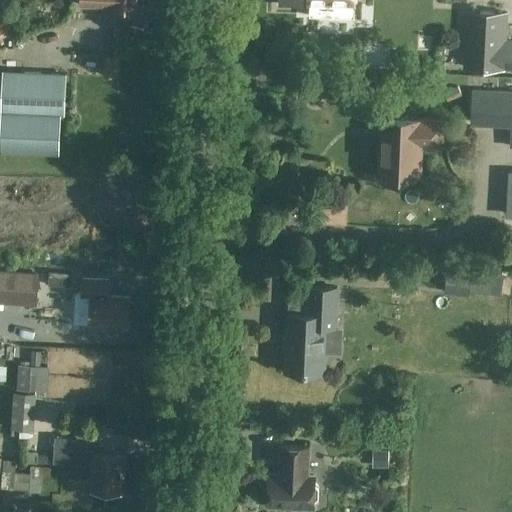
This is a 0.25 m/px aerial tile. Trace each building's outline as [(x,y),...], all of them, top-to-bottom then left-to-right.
[(280,0),(280,4),(310,5),(310,8),(352,10),(352,0),(280,0)] [(463,67),(504,69),(507,12),(466,10),(463,67)] [(95,51),(93,114),(115,114),(116,52),(95,51)] [(328,61),(328,74),(356,73),(355,60),(328,61)] [(2,71),(0,122),(0,150),(59,153),(61,113),(64,114),(66,74),(2,71)] [(510,146),(511,146),(511,76),(490,76),(489,91),(472,90),(470,123),(511,125),(510,146)] [(382,130),(385,130),(383,176),(417,177),(418,139),(443,140),(444,119),(383,117),(382,130)] [(109,151),(109,124),(79,124),(79,151),(109,151)] [(399,262),(395,290),(416,293),(420,265),(399,262)] [(48,265),(46,284),(62,286),(64,266),(48,265)] [(495,274),(448,276),(448,293),(495,291),(495,274)] [(74,284),(73,295),(46,293),(45,313),(78,315),(79,296),(81,296),(90,296),(88,328),(128,330),(130,297),(107,296),(108,280),(82,279),(81,284),(74,284)] [(7,285),(5,296),(27,298),(28,287),(24,286),(24,281),(15,280),(15,286),(7,285)] [(336,327),(337,287),(309,286),(308,313),(287,312),(286,335),(289,336),(288,348),(286,348),(285,371),(319,373),(320,352),(325,353),(326,326),(336,327)] [(0,306),(0,322),(14,324),(15,308),(0,306)] [(392,314),(392,327),(409,326),(408,313),(392,314)] [(9,433),(33,435),(35,402),(24,402),(25,384),(11,384),(11,393),(12,393),(11,400),(9,433)] [(43,429),(58,428),(57,405),(42,406),(43,429)] [(91,473),(124,474),(125,454),(94,452),(94,449),(71,448),(72,437),(54,436),(53,463),(92,465),(91,473)] [(317,495),(317,486),(313,482),(313,474),(306,474),(307,445),(280,444),(279,462),(283,462),(283,473),(268,473),(266,504),(312,506),(312,499),(317,495)] [(0,488),(41,490),(41,478),(50,479),(51,467),(30,466),(30,472),(15,471),(16,459),(0,458),(0,488)] [(123,492),(124,474),(91,473),(91,479),(60,477),(60,472),(52,472),(52,480),(43,480),(42,490),(54,491),(53,504),(91,506),(91,490),(123,492)]
